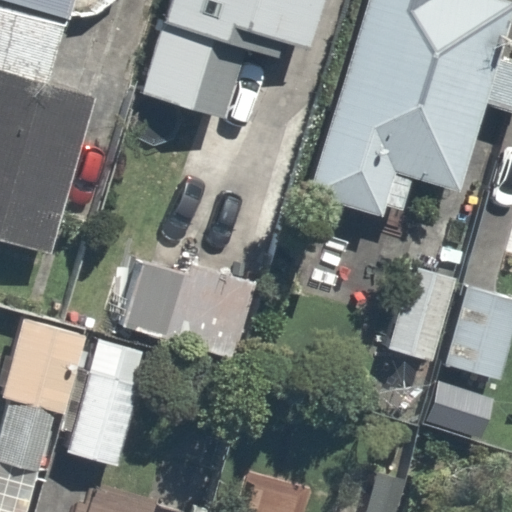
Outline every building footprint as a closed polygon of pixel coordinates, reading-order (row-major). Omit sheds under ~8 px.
[(0,0),(0,64),(49,78),(67,14),(70,15),(73,15),(76,16),(79,16),(82,16),(85,16),(88,16),(91,15),(94,15),(97,14),(100,13),(103,12),(106,11),(108,10),(111,9),(114,7),(116,5),(118,4),(121,2),(122,0),(0,0)] [(332,0),(173,0),(145,87),(215,110),(235,48),(264,58),(269,42),(314,56),(332,0)] [(511,0),(366,0),(302,190),(399,223),(415,176),(455,190),(482,110),(511,119),(511,54),(501,51),(511,15),(511,0)] [(91,99),(0,74),(0,235),(51,249),(91,99)] [(441,362),(510,384),(511,375),(511,208),(490,202),(441,362)] [(249,269),(139,239),(114,326),(225,357),(249,269)] [(458,282),(404,263),(377,341),(431,360),(458,282)] [(143,343),(21,311),(0,388),(0,396),(3,398),(0,409),(0,466),(41,478),(50,445),(112,462),(143,343)]
